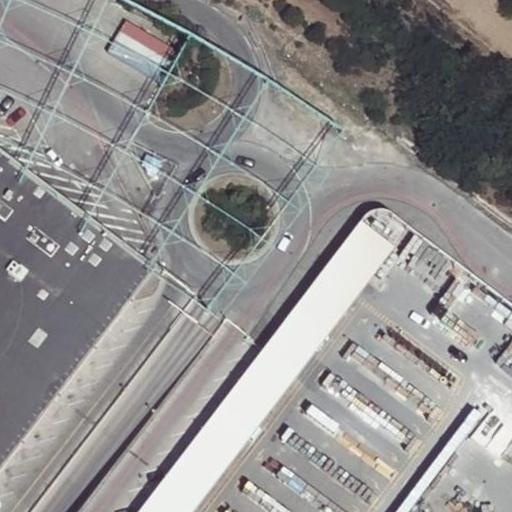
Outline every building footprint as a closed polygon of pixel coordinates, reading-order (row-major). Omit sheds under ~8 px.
[(159,80),(173,48),(122,26),(108,58),(159,80)] [(0,480),(161,268),(93,217),(0,147),(0,480)] [(165,162),(149,154),(143,165),(148,174),(159,179),(165,162)] [(142,511),(194,511),(396,242),(363,217),(142,511)] [(353,511),(289,464),(273,485),(309,511),(353,511)]
